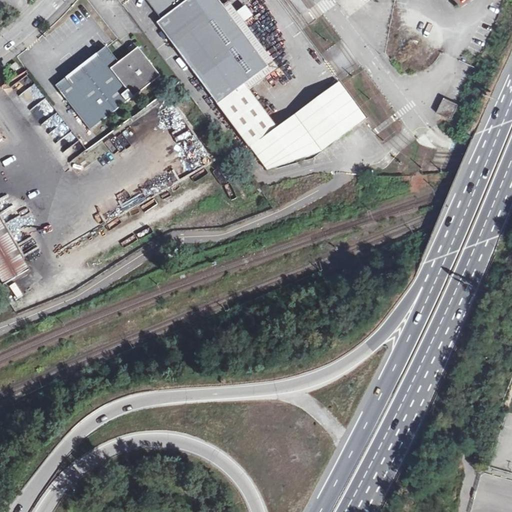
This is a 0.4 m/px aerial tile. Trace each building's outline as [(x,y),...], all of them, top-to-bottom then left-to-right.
[(156,21),(248,146),(275,126),(244,84),(268,66),(222,5),(218,0),(148,0),(161,18),(156,21)] [(118,63),(108,48),(87,62),(56,83),(89,128),(160,77),(138,48),(118,63)] [(15,64),(9,68),(12,73),(18,68),(15,64)] [(338,82),(250,148),(266,170),(321,152),(365,118),(338,82)] [(41,123),(56,111),(34,83),(19,95),(41,123)] [(457,104),(443,98),(437,112),(451,119),(457,104)] [(59,153),(78,139),(65,122),(46,136),(59,153)] [(0,281),(3,286),(29,272),(0,222),(0,281)] [(170,254),(164,256),(166,262),(172,260),(170,254)] [(16,297),(22,295),(16,283),(11,285),(16,297)] [(472,511),(511,511),(511,481),(483,475),(481,484),(497,488),(495,496),(477,492),(472,511)]
